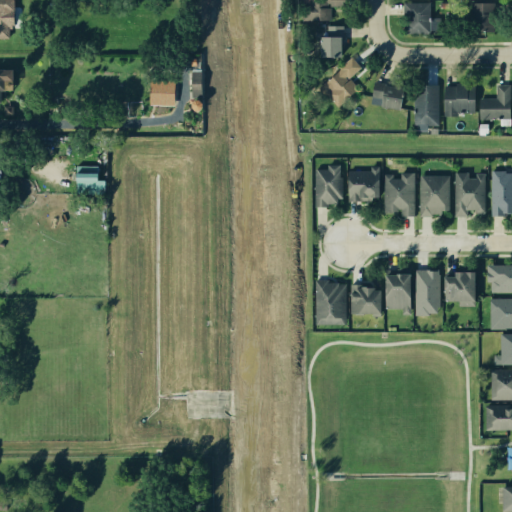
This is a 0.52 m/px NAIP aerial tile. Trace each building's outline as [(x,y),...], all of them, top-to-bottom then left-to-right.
[(329,19),(301,21),(299,0),(343,0),(344,5),(329,6),(329,19)] [(495,2),(465,2),(465,33),(496,33),(495,2)] [(403,3),(430,4),(429,19),(440,19),(439,34),(402,33),(403,3)] [(0,40),(9,40),(9,22),(0,22),(0,40)] [(341,56),(341,25),(326,25),(326,36),(319,36),(319,56),(341,56)] [(351,55),(338,66),(339,69),(318,86),(336,108),(361,87),(352,76),(362,68),(351,55)] [(13,69),(0,68),(0,104),(1,105),(2,90),(13,90),(13,69)] [(189,70),(201,70),(201,97),(190,97),(189,70)] [(173,106),(174,79),(149,79),(148,105),(173,106)] [(437,126),(438,83),(423,82),(423,95),(414,95),(413,132),(426,132),(427,125),(437,126)] [(400,109),(405,87),(383,83),(382,91),(372,89),(369,103),(400,109)] [(495,84),(495,97),(478,98),(478,119),(509,119),(509,84),(495,84)] [(442,85),(473,85),(474,116),(443,116),(442,85)] [(75,164),(74,194),(104,195),(105,181),(97,180),(98,165),(75,164)] [(338,164),(326,164),(326,168),(312,168),(312,207),(328,207),(328,203),(338,203),(337,197),(341,197),(341,177),(338,177),(338,164)] [(378,165),(370,165),(370,169),(347,170),(348,200),(372,200),(372,196),(379,196),(378,165)] [(511,172),(505,172),(505,168),(490,168),(490,215),(503,215),(504,212),(511,212),(511,172)] [(412,214),(412,171),(401,172),(399,177),(393,177),(393,172),(382,172),(382,211),(395,211),(395,206),(401,205),(401,214),(412,214)] [(484,171),(474,171),(474,177),(466,177),(466,172),(453,172),(453,215),(466,215),(466,209),(474,209),(476,213),(482,212),(484,211),(484,171)] [(446,208),(441,208),(440,213),(433,213),(432,216),(418,216),(419,176),(447,176),(446,208)] [(511,264),(486,265),(486,281),(490,281),(490,292),(511,291),(511,264)] [(414,269),(413,315),(428,316),(428,312),(438,312),(439,269),(414,269)] [(443,276),(443,300),(458,300),(457,305),(473,305),(474,271),(455,271),(454,276),(443,276)] [(384,273),(410,273),(410,315),(401,315),(401,307),(384,307),(384,273)] [(314,278),(314,325),(345,325),(345,283),(338,283),(339,281),(326,281),(326,278),(314,278)] [(350,283),(350,314),(380,314),(380,287),(360,287),(360,283),(350,283)] [(511,296),(487,296),(487,329),(511,329),(511,296)] [(511,333),(500,333),(500,354),(493,354),(493,363),(511,363),(511,333)] [(511,367),(489,367),(489,400),(511,399),(511,367)] [(511,403),(485,403),(484,428),(511,428),(511,403)] [(511,511),(511,486),(501,486),(501,511),(511,511)]
